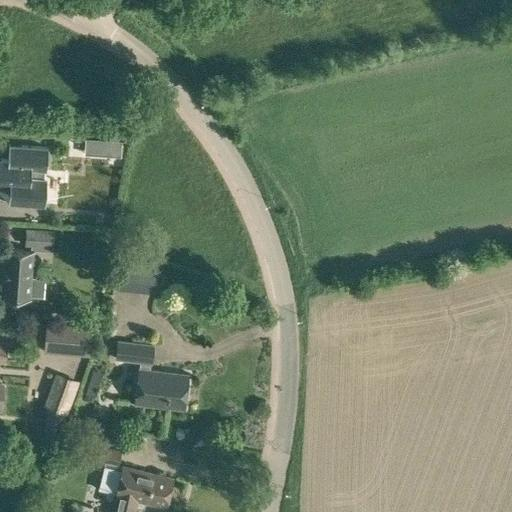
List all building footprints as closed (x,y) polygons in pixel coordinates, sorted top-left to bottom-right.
[(119,156),(120,140),(105,139),(104,154),(119,156)] [(11,145),(8,144),(7,159),(0,158),(0,186),(9,188),(8,203),(31,205),(40,205),(40,203),(39,203),(40,188),(36,179),(37,170),(46,170),(47,147),(31,146),(11,145)] [(54,230),(25,228),(24,241),(54,244),(54,230)] [(29,298),(30,295),(43,297),(45,277),(31,276),(33,249),(4,247),(0,296),(29,298)] [(120,259),(116,288),(154,293),(158,264),(120,259)] [(47,320),(44,350),(89,355),(92,325),(47,320)] [(182,408),(186,374),(148,370),(149,362),(150,362),(152,344),(116,340),(114,358),(139,360),(138,368),(137,368),(133,402),(182,408)] [(85,394),(94,397),(106,362),(96,360),(85,394)] [(78,380),(55,372),(43,404),(66,412),(78,380)] [(98,424),(95,440),(119,446),(123,431),(98,424)] [(117,464),(120,450),(100,445),(97,459),(117,464)] [(165,505),(172,476),(121,464),(114,493),(115,493),(110,511),(133,511),(137,498),(165,505)]
